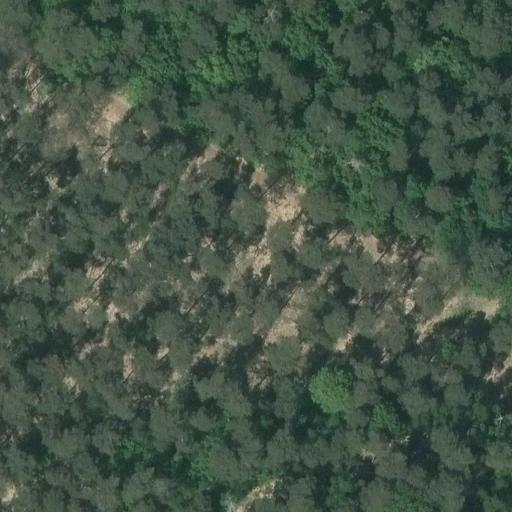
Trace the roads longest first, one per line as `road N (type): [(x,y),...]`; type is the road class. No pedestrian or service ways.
road 1 (track): [(0,45),(414,256),(458,282),(488,313)]
road 2 (track): [(0,449),(391,366),(511,304)]
